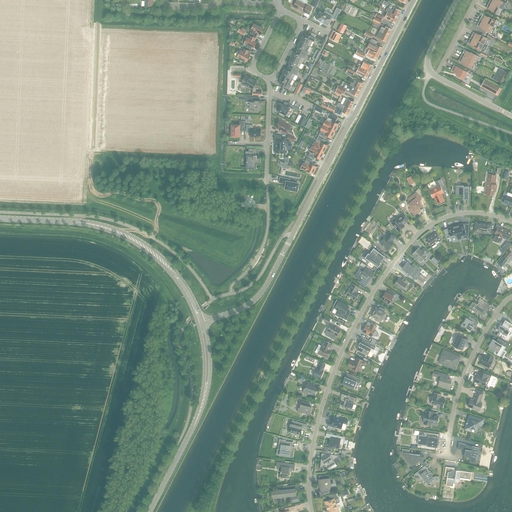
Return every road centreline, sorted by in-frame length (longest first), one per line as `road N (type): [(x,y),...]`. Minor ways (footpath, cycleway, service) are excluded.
road 1 (residential): [(311,511),(314,426),(336,363),(391,265),(413,237),(447,216),(482,213),(511,223)]
road 2 (tertiary): [(200,322),(238,310),(266,286),(412,0)]
road 3 (tertiary): [(200,322),(171,270),(137,241),(99,225),(0,217)]
road 4 (residential): [(447,457),(468,358),(511,297)]
